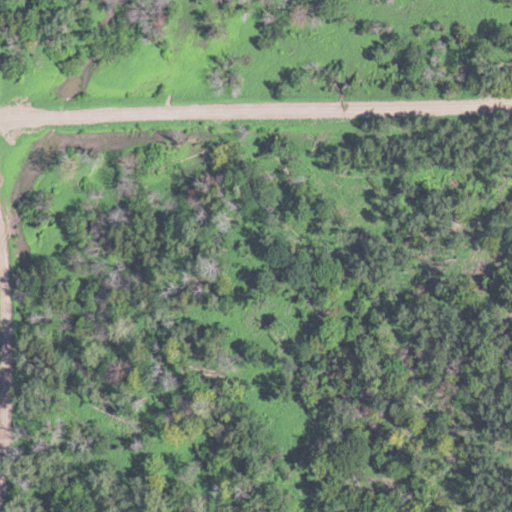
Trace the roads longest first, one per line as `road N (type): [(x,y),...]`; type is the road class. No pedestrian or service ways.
road 1 (residential): [(511,101),(0,117)]
road 2 (residential): [(36,117),(0,449)]
